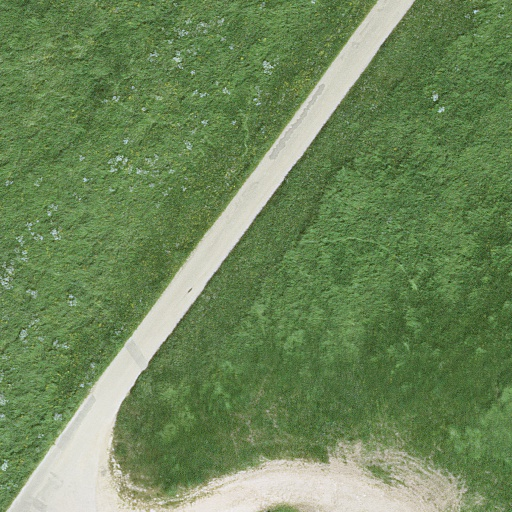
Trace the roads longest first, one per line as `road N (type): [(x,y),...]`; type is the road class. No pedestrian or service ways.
road 1 (residential): [(394,0),(21,511)]
road 2 (track): [(372,511),(350,498),(288,490),(225,511)]
